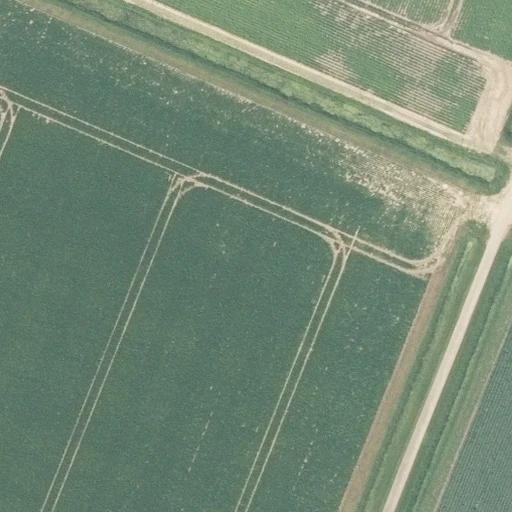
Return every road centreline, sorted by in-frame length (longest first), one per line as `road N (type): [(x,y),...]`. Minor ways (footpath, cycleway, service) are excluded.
road 1 (unclassified): [(387,511),(511,196)]
road 2 (track): [(511,215),(387,157)]
